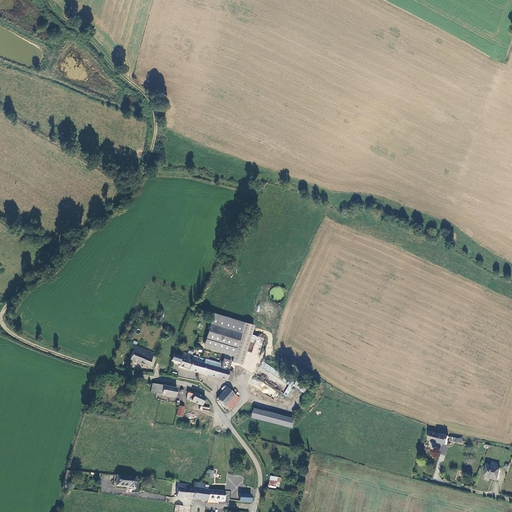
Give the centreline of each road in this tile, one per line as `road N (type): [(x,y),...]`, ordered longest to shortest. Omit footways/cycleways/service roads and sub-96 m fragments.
road 1 (track): [(2,318),(29,278),(108,211),(147,164),(157,126),(156,98),(58,0)]
road 2 (track): [(491,278),(437,421),(322,387),(305,409),(246,396),(225,423)]
road 3 (unclassified): [(253,511),(258,466),(203,391),(101,369)]
road 4 (unknown): [(254,509),(130,495)]
